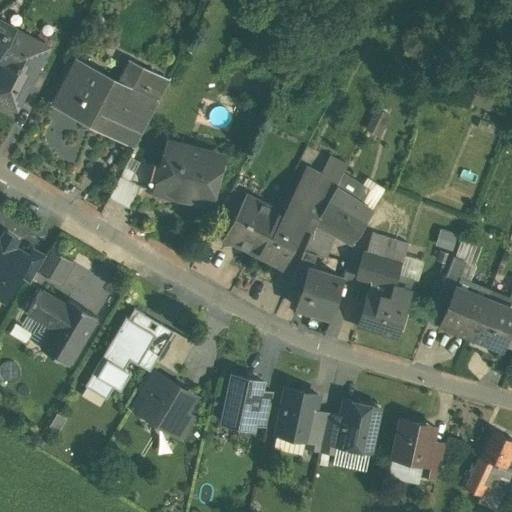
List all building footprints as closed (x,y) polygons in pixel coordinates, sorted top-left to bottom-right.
[(49,49),(0,23),(0,64),(3,66),(0,71),(0,103),(16,112),(49,49)] [(130,64),(120,85),(75,61),(53,104),(81,119),(91,111),(102,116),(101,119),(125,132),(135,114),(155,77),(130,64)] [(155,77),(135,114),(149,121),(169,84),(155,77)] [(216,105),(216,123),(230,123),(230,104),(216,105)] [(377,134),(388,115),(376,108),(365,127),(377,134)] [(220,158),(167,144),(155,191),(208,205),(220,158)] [(347,167),(330,158),(320,176),(337,187),(343,175),(347,167)] [(133,173),(124,169),(109,200),(127,210),(139,188),(128,182),(133,173)] [(320,176),(316,174),(308,191),(297,212),(306,216),(302,226),(312,231),(318,219),(337,188),(337,187),(320,176)] [(367,191),(343,175),(337,187),(337,188),(360,203),(367,191)] [(298,186),(288,207),(297,212),(308,191),(298,186)] [(360,203),(337,188),(318,219),(353,242),(373,211),(360,203)] [(273,211),(244,195),(229,223),(223,236),(252,251),(273,211)] [(288,207),(283,215),(273,211),(252,251),(282,266),(302,226),(306,216),(297,212),(288,207)] [(218,217),(207,240),(218,246),(223,236),(229,223),(218,217)] [(439,228),(436,244),(453,246),(455,231),(439,228)] [(408,244),(373,234),(367,255),(402,265),(408,244)] [(0,239),(0,287),(5,279),(13,285),(19,274),(30,257),(29,256),(0,239)] [(73,262),(50,248),(45,257),(37,271),(59,284),(73,262)] [(30,257),(19,274),(30,281),(37,271),(45,257),(33,250),(29,256),(30,257)] [(317,256),(305,252),(294,283),(306,287),(312,269),(313,269),(317,256)] [(367,255),(364,254),(357,278),(370,282),(394,290),(398,276),(402,265),(367,255)] [(453,258),(443,282),(455,287),(456,287),(459,280),(466,263),(453,258)] [(414,269),(402,265),(398,276),(411,280),(414,269)] [(313,269),(312,269),(306,287),(304,293),(301,292),(296,307),(331,318),(344,279),(313,269)] [(411,280),(398,276),(395,288),(408,293),(412,281),(411,280)] [(489,292),(459,280),(456,287),(455,287),(453,291),(484,303),(489,292)] [(394,290),(370,282),(367,292),(389,299),(391,293),(392,294),(394,290)] [(443,282),(427,322),(439,327),(453,291),(455,287),(443,282)] [(408,293),(395,288),(394,290),(392,294),(406,298),(408,293)] [(97,317),(68,300),(66,304),(40,289),(26,312),(52,328),(40,348),(69,365),(97,317)] [(484,303),(453,291),(439,327),(470,339),(484,303)] [(392,294),(391,293),(389,299),(367,292),(357,326),(395,338),(405,304),(404,305),(406,298),(392,294)] [(511,300),(489,292),(484,303),(511,315),(511,300)] [(511,323),(511,315),(484,303),(470,339),(501,351),(503,346),(511,323)] [(170,327),(134,306),(87,383),(107,395),(113,384),(121,388),(131,370),(127,368),(132,359),(146,368),(153,356),(170,327)] [(511,323),(503,346),(511,349),(511,323)] [(194,341),(170,327),(153,356),(177,370),(194,341)] [(161,378),(153,374),(144,390),(151,395),(161,378)] [(263,381),(231,374),(221,421),(253,428),(253,424),(261,389),(263,381)] [(193,397),(161,378),(151,395),(142,410),(182,434),(192,418),(184,413),(193,397)] [(317,394),(286,388),(276,433),(307,439),(308,440),(314,411),(317,394)] [(273,391),(261,389),(253,424),(265,427),(273,391)] [(144,390),(134,406),(142,410),(151,395),(144,390)] [(378,407),(345,400),(341,417),(336,444),(337,444),(369,450),(378,407)] [(314,411),(308,440),(307,439),(305,446),(320,449),(327,414),(314,411)] [(341,417),(327,414),(320,449),(335,452),(337,444),(336,444),(341,417)] [(422,424),(400,419),(392,456),(423,463),(427,464),(432,440),(434,432),(426,430),(422,424)] [(511,454),(511,439),(492,431),(480,456),(497,464),(502,454),(510,458),(511,454)] [(444,443),(432,440),(427,464),(423,463),(421,475),(437,478),(444,443)] [(510,458),(502,454),(497,464),(506,468),(506,466),(510,458)] [(497,464),(480,456),(471,476),(487,484),(503,491),(511,471),(511,469),(506,466),(506,468),(497,464)] [(487,484),(471,476),(465,488),(481,496),(487,484)] [(505,511),(511,501),(501,497),(493,511),(505,511)]
